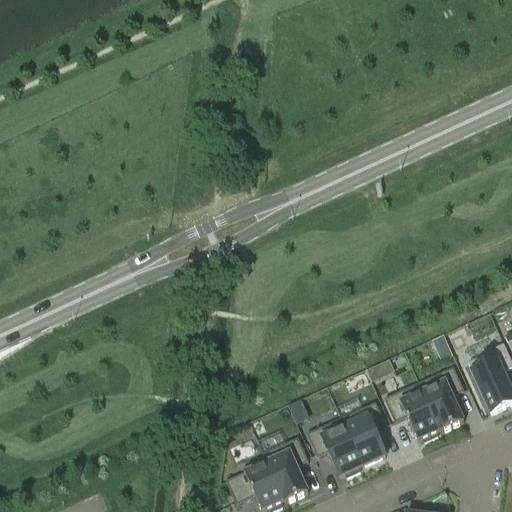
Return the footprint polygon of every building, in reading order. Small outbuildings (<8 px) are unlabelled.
[(434,351),(446,346),(443,339),(432,344),(434,351)] [(492,418),(511,408),(511,396),(503,376),(511,371),(511,365),(504,348),(491,354),(492,356),(468,367),(492,418)] [(379,383),(373,371),(367,374),(372,386),(379,383)] [(441,435),(440,436),(440,437),(464,426),(452,400),(464,395),(454,372),(419,387),(441,435)] [(441,435),(419,387),(384,403),(395,426),(407,421),(418,446),(423,443),(424,446),(438,440),(437,437),(440,436),(441,435)] [(341,423),(363,471),(386,460),(375,436),(387,431),(376,407),(341,423)] [(363,471),(341,423),(307,438),(317,462),(329,456),(340,481),(346,478),(347,481),(361,475),(359,472),(363,471)] [(262,458),(264,462),(265,462),(285,506),(284,506),(285,507),(308,496),(297,471),(309,466),(298,442),(262,458)] [(281,508),(284,506),(285,506),(265,462),(264,462),(243,472),(245,477),(226,485),(237,509),(255,500),(260,511),(279,511),(283,510),(281,508)]
